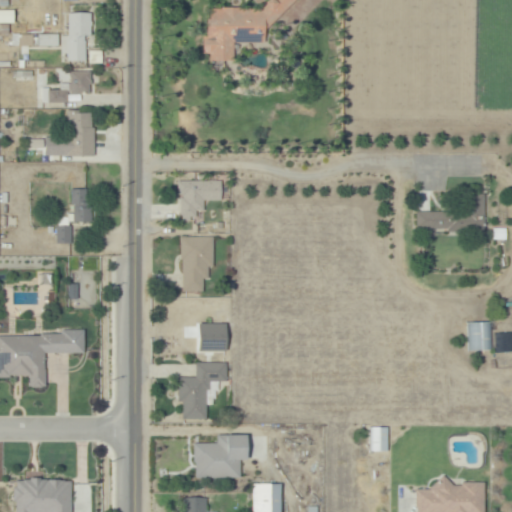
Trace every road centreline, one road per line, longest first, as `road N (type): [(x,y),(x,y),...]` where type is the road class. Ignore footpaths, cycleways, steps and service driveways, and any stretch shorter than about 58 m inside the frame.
road 1 (tertiary): [(137,0),(138,511)]
road 2 (residential): [(0,435),(138,435)]
